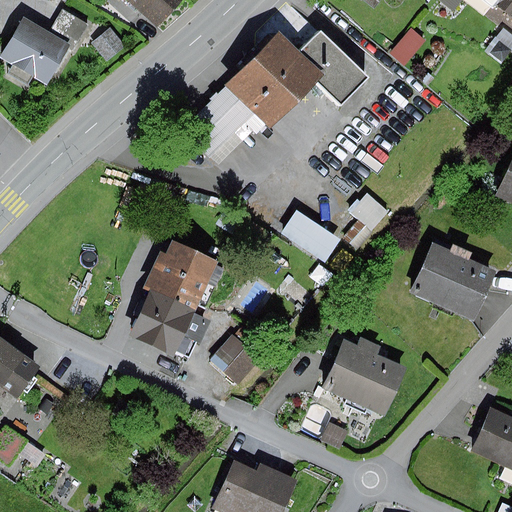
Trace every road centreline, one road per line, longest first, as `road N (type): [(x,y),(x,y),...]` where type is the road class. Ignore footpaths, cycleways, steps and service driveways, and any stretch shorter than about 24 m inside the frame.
road 1 (residential): [(0,301),(369,480)]
road 2 (primary): [(240,0),(40,175)]
road 3 (residential): [(369,480),(511,321)]
